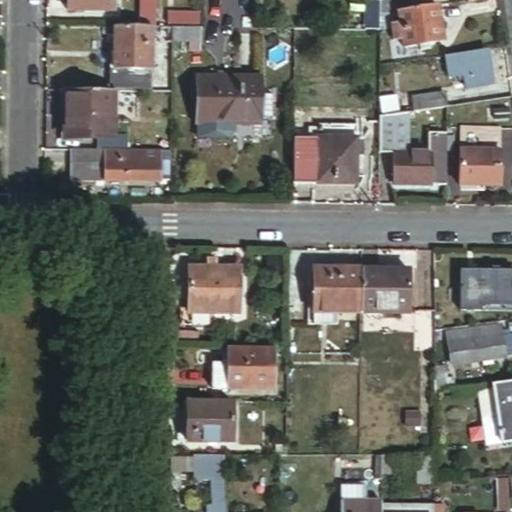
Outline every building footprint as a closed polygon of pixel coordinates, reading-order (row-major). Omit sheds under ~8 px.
[(115,0),(69,0),(69,9),(115,9),(115,0)] [(154,0),(138,0),(139,28),(151,28),(154,28),(154,0)] [(365,1),(364,30),(380,30),(380,15),(380,0),(365,1)] [(380,0),(380,15),(399,12),(408,11),(406,0),(380,0)] [(408,11),(399,12),(400,25),(402,40),(403,48),(442,43),(437,7),(408,11)] [(198,14),(165,14),(165,25),(198,25),(198,14)] [(400,25),(391,26),(393,42),(402,40),(400,25)] [(139,28),(114,27),(114,69),(151,69),(151,28),(139,28)] [(199,28),(171,28),(170,44),(199,44),(199,28)] [(485,52),(460,55),(464,77),(465,90),(490,87),(485,52)] [(460,55),(445,57),(449,80),(464,77),(460,55)] [(262,80),(196,79),(195,125),(262,126),(262,80)] [(113,140),(113,92),(67,92),(67,139),(97,140),(113,140)] [(415,113),(447,108),(444,93),(413,98),(415,113)] [(382,98),(384,117),(401,114),(399,96),(382,98)] [(384,117),(379,117),(379,154),(393,154),(394,149),(409,149),(409,113),(401,114),(384,117)] [(316,116),(293,116),(292,144),(316,144),(316,139),(355,140),(355,132),(316,131),(316,116)] [(459,130),(459,151),(500,152),(500,130),(459,130)] [(427,133),(426,149),(431,149),(431,187),(446,187),(446,133),(427,133)] [(355,140),(316,139),(316,144),(315,180),(315,185),(355,186),(355,170),(355,159),(355,140)] [(113,140),(97,140),(97,151),(105,151),(126,152),(126,140),(113,140)] [(316,144),(292,144),(292,180),(315,180),(316,144)] [(409,149),(394,149),(393,154),(394,186),(431,187),(431,149),(426,149),(409,149)] [(105,162),(105,151),(97,151),(68,151),(68,182),(105,183),(105,162)] [(126,152),(105,151),(105,162),(161,162),(170,163),(170,152),(126,152)] [(500,152),(459,151),(459,187),(499,187),(500,152)] [(105,183),(161,183),(161,182),(161,162),(105,162),(105,183)] [(170,163),(161,162),(161,182),(170,182),(170,163)] [(375,266),(413,269),(414,252),(376,250),(375,266)] [(206,269),(189,269),(189,314),(180,313),(180,327),(215,327),(215,314),(239,315),(240,270),(213,269),(206,269)] [(361,316),(361,271),(313,271),(313,296),(313,311),(313,315),(339,315),(361,316)] [(409,271),(361,271),(361,316),(409,316),(409,271)] [(511,272),(460,272),(460,312),(480,312),(480,307),(511,307),(511,272)] [(339,315),(313,315),(313,324),(339,324),(339,315)] [(432,355),(432,316),(409,316),(409,355),(432,355)] [(449,346),(502,337),(500,327),(447,335),(449,346)] [(511,335),(502,337),(505,358),(511,357),(511,335)] [(505,358),(502,337),(449,346),(453,367),(505,358)] [(274,351),(228,350),(228,365),(227,390),(274,391),(274,351)] [(228,365),(213,365),(212,390),(227,390),(228,365)] [(446,367),(435,368),(435,393),(455,391),(454,379),(447,379),(446,367)] [(511,382),(492,386),(496,417),(501,445),(511,443),(511,382)] [(234,403),(189,403),(189,445),(233,445),(234,403)] [(496,417),(480,420),(484,447),(501,445),(496,417)] [(229,456),(196,456),(196,483),(214,484),(215,484),(215,478),(229,478),(229,456)] [(434,457),(419,457),(418,489),(434,490),(434,457)] [(394,478),(395,458),(383,458),(382,477),(394,478)] [(182,477),(172,478),(172,491),(182,490),(182,477)] [(229,509),(229,484),(215,484),(214,484),(214,509),(229,509)] [(507,511),(508,485),(498,485),(498,511),(507,511)] [(340,490),(340,503),(367,504),(367,490),(340,490)] [(382,511),(382,506),(382,504),(367,504),(340,503),(340,511),(382,511)]
